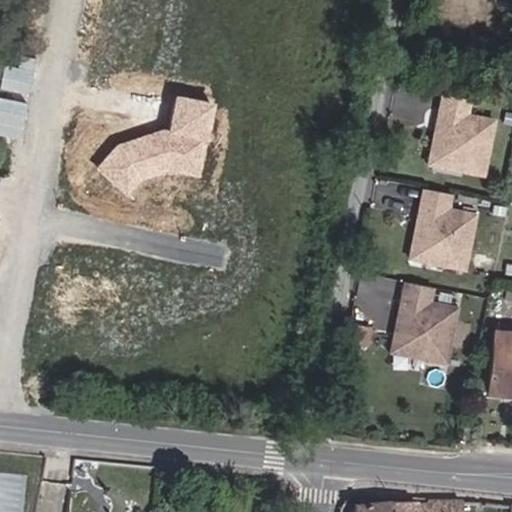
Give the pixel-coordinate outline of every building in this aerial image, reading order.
[(483,172),(494,118),(466,112),(470,97),(442,91),(435,129),(439,130),(436,147),(445,160),(465,165),(464,168),(483,172)] [(178,96),(171,133),(210,140),(217,104),(178,96)] [(445,160),(436,147),(439,130),(435,129),(429,161),(464,168),(465,165),(445,160)] [(119,145),(98,168),(128,195),(141,181),(166,174),(202,181),(210,140),(171,133),(164,131),(119,145)] [(466,266),(476,212),(448,207),(451,191),(424,187),(417,224),(422,225),(418,242),(428,256),(448,259),(447,263),(466,266)] [(428,256),(418,242),(422,225),(417,224),(412,257),(447,263),(448,259),(428,256)] [(449,360),(458,304),(430,300),(433,284),(406,280),(400,317),(404,318),(401,336),(411,349),(431,352),(430,356),(449,360)] [(411,349),(401,336),(404,318),(400,317),(394,350),(430,356),(431,352),(411,349)] [(508,391),(509,382),(511,382),(511,329),(496,328),(490,389),(508,391)] [(463,428),(462,441),(474,442),(475,429),(463,428)]
